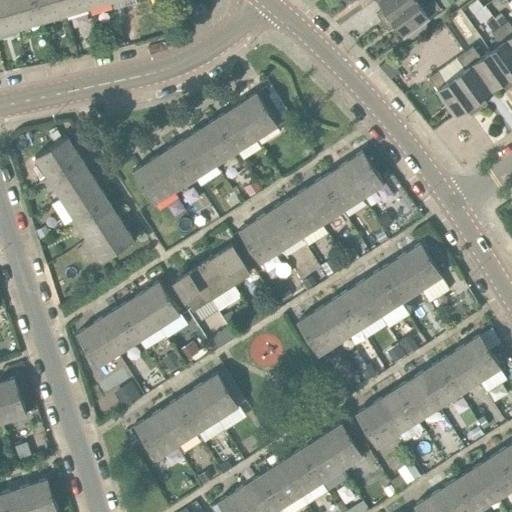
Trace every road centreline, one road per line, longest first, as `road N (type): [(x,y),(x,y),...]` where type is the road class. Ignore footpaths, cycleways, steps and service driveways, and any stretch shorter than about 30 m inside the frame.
road 1 (residential): [(98,511),(0,207)]
road 2 (residential): [(0,106),(180,65),(224,40),(265,0)]
road 3 (residential): [(452,204),(334,60),(267,0)]
